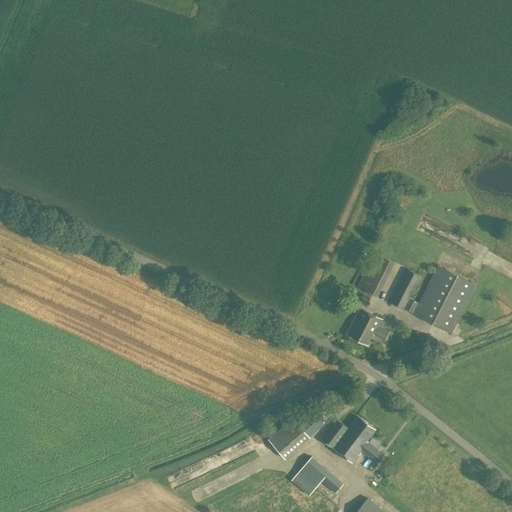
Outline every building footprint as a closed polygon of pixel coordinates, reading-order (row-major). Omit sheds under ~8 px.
[(358,286),(372,293),(389,259),(375,252),(358,286)] [(390,302),(451,333),(476,284),(477,285),(479,281),(475,279),(473,282),(438,264),(423,292),(418,302),(410,298),(414,288),(415,288),(422,276),(407,269),(390,302)] [(390,330),(378,324),(381,318),(359,306),(345,333),(367,344),(373,333),(385,339),(390,330)] [(312,409),(297,422),(310,437),(325,424),(312,409)] [(352,462),(361,450),(378,463),(384,454),(366,441),(375,429),(358,416),(348,429),(338,420),(323,440),(352,462)] [(285,458),(310,437),(297,422),(294,419),(270,440),(285,458)] [(297,473),(315,488),(321,481),(335,494),(344,483),(311,456),(297,473)] [(385,511),(367,497),(355,511),(385,511)]
